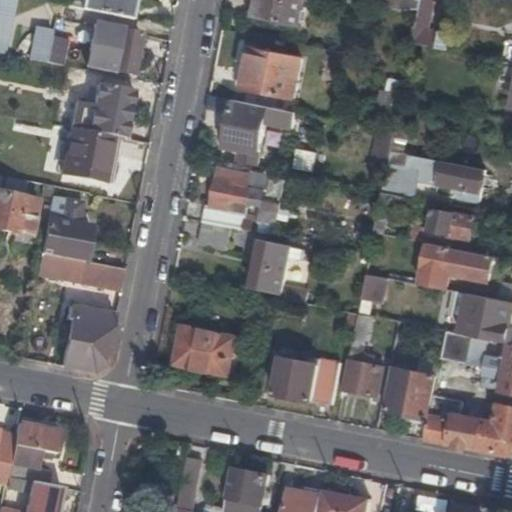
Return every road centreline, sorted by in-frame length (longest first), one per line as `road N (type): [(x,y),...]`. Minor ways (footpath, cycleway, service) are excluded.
road 1 (residential): [(112,402),(199,0)]
road 2 (residential): [(112,402),(511,483)]
